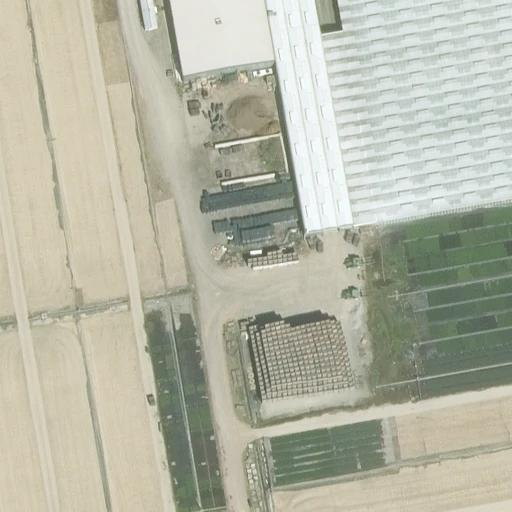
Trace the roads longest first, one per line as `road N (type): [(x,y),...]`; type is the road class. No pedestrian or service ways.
road 1 (track): [(151,0),(244,511)]
road 2 (track): [(202,273),(511,215)]
